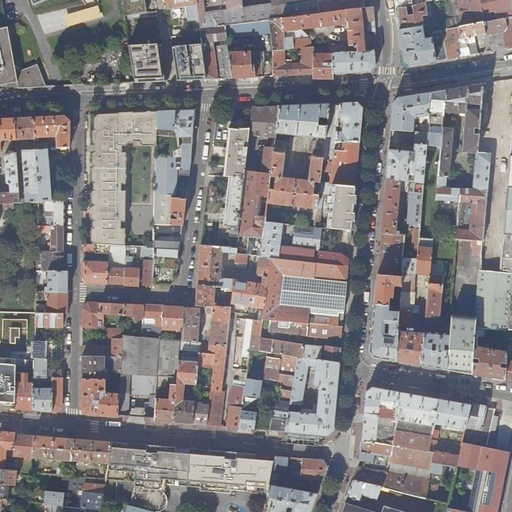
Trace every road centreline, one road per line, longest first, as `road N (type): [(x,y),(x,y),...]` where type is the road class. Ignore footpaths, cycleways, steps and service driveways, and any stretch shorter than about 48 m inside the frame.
road 1 (residential): [(205,94),(185,297),(75,291)]
road 2 (residential): [(383,85),(352,368)]
road 3 (residential): [(343,453),(72,424)]
road 4 (residential): [(77,98),(75,291)]
road 5 (residential): [(205,94),(383,85)]
road 6 (residential): [(511,396),(352,368)]
road 7 (residential): [(75,291),(72,424)]
road 8 (residential): [(511,64),(383,85)]
road 9 (residential): [(77,98),(205,94)]
